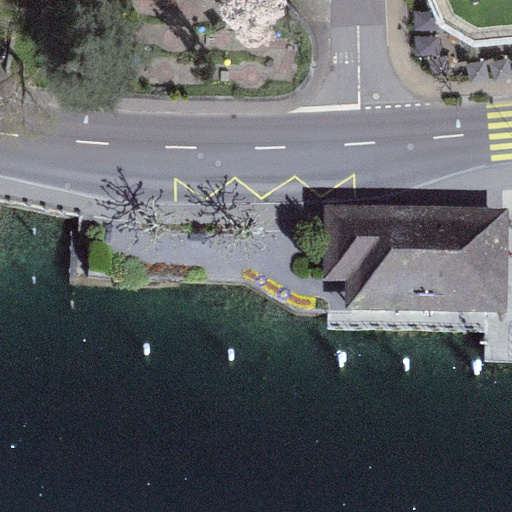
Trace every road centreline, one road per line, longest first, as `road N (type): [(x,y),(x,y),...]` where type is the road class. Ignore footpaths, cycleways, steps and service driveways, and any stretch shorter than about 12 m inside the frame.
road 1 (primary): [(366,147),(160,151),(0,133)]
road 2 (residential): [(360,0),(366,147)]
road 3 (primary): [(511,134),(366,147)]
